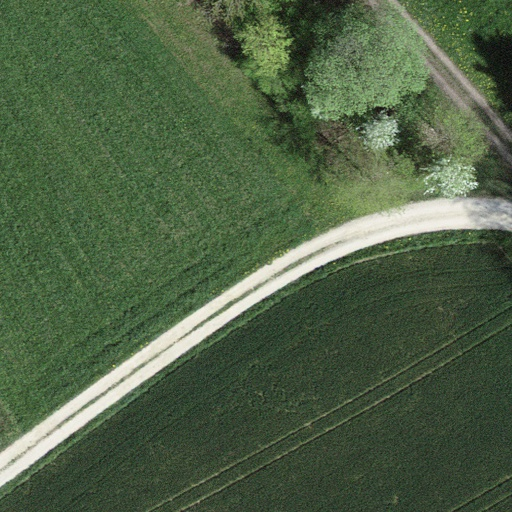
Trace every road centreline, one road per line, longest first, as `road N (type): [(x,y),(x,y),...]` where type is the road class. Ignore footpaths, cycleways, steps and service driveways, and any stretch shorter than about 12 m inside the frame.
road 1 (track): [(0,471),(302,251),(381,228),(458,223),(511,232)]
road 2 (track): [(511,164),(380,0)]
